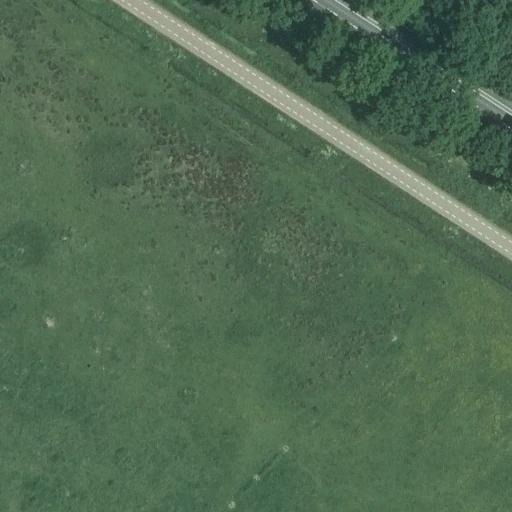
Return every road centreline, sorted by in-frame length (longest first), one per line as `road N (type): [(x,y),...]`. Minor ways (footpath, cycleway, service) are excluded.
road 1 (unclassified): [(511,248),(130,0)]
road 2 (primary): [(511,116),(333,0)]
